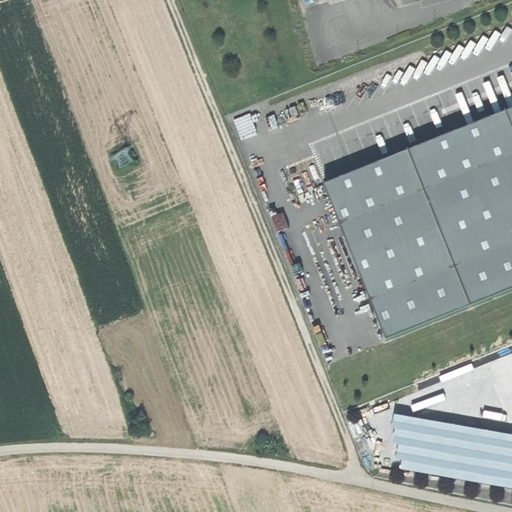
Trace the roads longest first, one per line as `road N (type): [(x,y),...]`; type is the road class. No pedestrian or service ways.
road 1 (track): [(174,0),(358,465),(358,482)]
road 2 (track): [(507,511),(244,459),(106,447),(0,449)]
